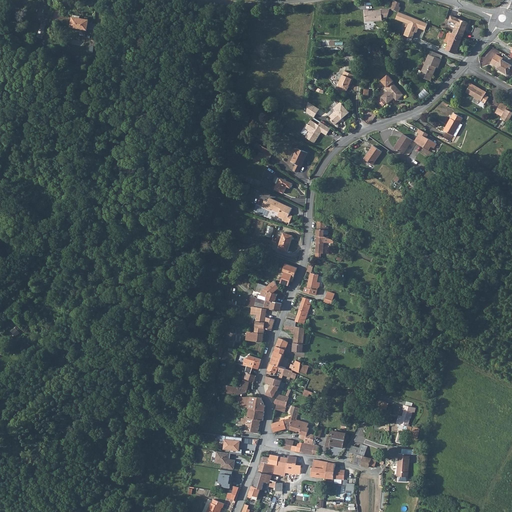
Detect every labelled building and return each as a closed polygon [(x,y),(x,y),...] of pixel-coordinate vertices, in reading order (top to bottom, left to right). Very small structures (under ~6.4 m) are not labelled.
[(401,4),(394,1),(391,9),(399,11),(401,4)] [(365,11),(366,23),(382,21),(382,18),(388,18),(389,14),(390,11),(369,12),(369,11),(365,11)] [(427,25),(399,13),(397,19),(409,24),(405,35),(412,38),(417,27),(425,31),(427,25)] [(77,18),(70,17),(68,26),(84,29),(86,19),(77,18)] [(453,34),(462,37),(467,25),(458,21),(453,34)] [(42,22),(38,37),(43,38),(47,24),(42,22)] [(446,51),(456,55),(462,37),(453,34),(452,34),(446,51)] [(431,51),(429,56),(442,60),(443,56),(431,51)] [(497,53),(491,63),(498,67),(497,68),(509,75),(511,72),(511,63),(503,59),(504,58),(497,53)] [(422,72),(426,73),(423,78),(431,81),(436,68),(438,65),(439,66),(442,60),(429,56),(422,72)] [(352,84),(355,77),(345,72),(338,87),(339,89),(345,92),(348,91),(351,84),(352,84)] [(394,81),(389,74),(382,80),(387,86),(386,87),(388,90),(381,96),(382,97),(386,102),(387,102),(394,97),(396,100),(402,94),(393,82),(394,81)] [(469,89),(487,100),(489,98),(485,96),(487,93),(472,84),(469,89)] [(418,96),(423,101),(430,94),(425,89),(418,96)] [(480,101),(485,104),(487,100),(469,89),(467,93),(475,98),(476,99),(479,101),(480,101)] [(308,113),(314,118),(317,114),(313,111),(316,107),(309,102),(308,113)] [(339,108),(335,111),(336,112),(329,118),(335,125),(350,112),(341,102),(337,106),(338,106),(339,108)] [(496,113),(502,116),(506,110),(499,107),(496,113)] [(511,112),(506,109),(506,110),(502,116),(501,118),(508,122),(511,115),(511,112)] [(452,117),(461,122),(463,118),(454,113),(452,117)] [(445,130),(453,135),(461,122),(452,117),(445,130)] [(320,132),(327,136),(331,129),(321,122),(319,125),(311,120),(306,128),(310,131),(306,137),(315,143),(320,134),(319,134),(320,132)] [(415,141),(428,150),(431,146),(433,148),(436,143),(427,137),(429,134),(420,129),(417,132),(419,134),(415,141)] [(394,147),(403,153),(413,140),(403,133),(394,147)] [(381,150),(372,144),(370,147),(379,153),(381,150)] [(273,151),(262,145),(259,150),(270,156),(273,151)] [(379,153),(370,147),(364,157),(373,163),(379,153)] [(293,170),(297,172),(300,166),(301,166),(307,152),(296,148),(290,161),(295,164),(293,170)] [(245,180),(255,184),(257,180),(247,176),(245,180)] [(279,178),(274,190),(283,194),(286,187),(289,188),(291,184),(279,178)] [(268,202),(265,200),(262,206),(270,210),(271,208),(279,212),(277,215),(283,218),(282,220),(289,222),(291,218),(290,215),(289,214),(292,208),(270,198),(268,202)] [(269,226),(266,235),(272,237),(275,227),(269,226)] [(288,251),(293,235),(284,232),(279,248),(288,251)] [(317,236),(316,253),(323,253),(324,243),(324,236),(317,236)] [(336,241),(324,236),(324,243),(334,245),(336,241)] [(297,268),(286,264),(284,270),(287,271),(295,274),(297,268)] [(295,274),(287,271),(285,273),(292,282),(293,279),(295,274)] [(279,279),(285,288),(292,282),(285,273),(281,278),(279,279)] [(319,275),(311,273),(308,287),(306,287),(305,291),(317,295),(318,289),(320,287),(321,283),(317,282),(319,275)] [(280,287),(276,281),(272,283),(270,284),(275,288),(278,289),(279,288),(280,287)] [(269,285),(268,286),(266,289),(265,289),(276,293),(278,289),(275,288),(270,284),(269,285)] [(263,291),(261,295),(267,298),(266,301),(264,307),(271,308),(280,311),(282,303),(275,301),(278,294),(277,294),(276,293),(265,289),(263,291)] [(325,301),(332,304),(335,296),(327,294),(325,301)] [(296,321),(297,321),(306,323),(312,302),(309,302),(310,299),(304,297),(296,321)] [(257,298),(255,306),(264,307),(266,301),(257,298)] [(255,332),(264,333),(265,328),(272,331),(275,321),(275,320),(266,317),(267,309),(252,307),(251,314),(257,315),(256,321),(257,321),(255,332)] [(294,342),(304,344),(306,328),(296,327),(290,326),(285,325),(284,329),(292,331),(291,333),(295,334),(294,342)] [(16,336),(22,333),(19,327),(13,330),(16,336)] [(253,332),(251,331),(251,329),(248,329),(247,340),(252,341),(257,342),(263,342),(264,333),(255,332),(253,332)] [(286,369),(294,371),(295,370),(301,372),(302,364),(303,359),(304,359),(304,357),(303,357),(304,344),(294,342),(294,350),(299,352),(298,356),(296,356),(296,365),(291,363),(287,361),(283,359),(288,342),(286,340),(283,339),(280,338),(279,338),(276,346),(271,363),(279,366),(286,369)] [(248,365),(248,366),(258,369),(261,362),(250,359),(250,360),(248,365)] [(276,373),(277,372),(279,366),(271,363),(267,373),(272,375),(273,372),(276,373)] [(286,369),(279,366),(277,372),(284,375),(286,369)] [(293,372),(294,371),(286,369),(284,375),(285,375),(288,376),(287,379),(290,380),(292,377),(296,379),(298,374),(293,372)] [(256,378),(256,376),(246,372),(244,379),(255,382),(256,378)] [(278,378),(267,374),(267,375),(265,380),(266,383),(271,385),(279,388),(281,385),(282,382),(283,380),(278,378)] [(240,394),(248,392),(250,383),(244,380),(241,387),(228,385),(228,393),(232,394),(240,394)] [(267,394),(273,397),(279,388),(271,385),(267,394)] [(306,389),(304,395),(312,398),(314,392),(306,389)] [(250,408),(256,409),(258,397),(252,396),(250,408)] [(240,401),(239,406),(246,407),(248,397),(239,397),(238,401),(240,401)] [(262,397),(258,397),(256,409),(256,410),(265,411),(266,406),(262,397)] [(378,400),(376,406),(384,408),(387,409),(388,405),(385,404),(386,402),(378,400)] [(288,407),(279,404),(278,410),(287,413),(289,408),(288,407)] [(415,408),(404,405),(403,410),(404,410),(402,419),(398,418),(397,423),(400,424),(400,426),(401,427),(402,427),(403,426),(404,425),(404,430),(410,432),(412,427),(408,426),(410,418),(411,418),(412,412),(414,413),(415,408)] [(298,420),(301,409),(296,407),(294,418),(293,420),(298,421),(298,420)] [(256,410),(256,409),(250,408),(248,416),(245,415),(244,419),(248,419),(248,418),(261,419),(264,420),(265,411),(256,410)] [(248,419),(244,419),(243,424),(248,425),(247,432),(251,432),(258,434),(261,419),(248,418),(248,419)] [(273,424),(275,432),(286,430),(291,430),(293,420),(294,418),(293,418),(273,424)] [(298,421),(293,420),(291,430),(298,432),(298,431),(301,431),(302,430),(304,423),(302,422),(302,421),(298,420),(298,421)] [(306,437),(305,441),(304,444),(313,446),(314,443),(316,436),(316,435),(309,433),(311,428),(309,428),(310,424),(305,422),(304,423),(302,430),(301,431),(300,434),(302,435),(306,437)] [(413,438),(418,439),(421,429),(416,427),(413,438)] [(331,450),(332,446),(345,448),(348,433),(335,431),(333,437),(329,437),(325,449),(331,450)] [(243,438),(221,436),(220,441),(225,441),(224,450),(231,451),(230,453),(242,455),(242,450),(240,450),(241,442),(242,442),(243,438)] [(284,449),(292,450),(293,446),(294,441),(286,440),(284,449)] [(299,445),(298,447),(293,446),(292,450),(300,452),(303,444),(302,443),(301,445),(299,445)] [(304,444),(303,444),(300,452),(313,455),(314,453),(316,447),(315,446),(313,446),(304,444)] [(352,451),(352,452),(357,454),(365,457),(369,447),(364,445),(363,444),(361,448),(354,445),(352,451)] [(229,454),(217,452),(216,464),(222,465),(221,469),(232,471),(234,471),(235,461),(229,460),(229,454)] [(399,476),(408,477),(409,454),(399,453),(398,469),(399,470),(399,476)] [(270,458),(269,463),(275,465),(278,465),(280,456),(271,454),(270,458)] [(365,457),(357,454),(354,463),(361,465),(370,467),(370,465),(372,458),(365,457)] [(285,476),(286,473),(285,473),(288,458),(280,456),(278,465),(275,465),(274,473),(285,476)] [(290,474),(289,478),(294,480),(294,479),(295,473),(296,465),(297,459),(297,457),(289,456),(288,458),(285,473),(286,473),(288,474),(290,474)] [(314,460),(311,476),(326,478),(329,462),(314,460)] [(269,487),(276,488),(277,482),(271,480),(272,475),(275,465),(269,463),(262,461),(261,461),(261,462),(255,484),(255,487),(261,489),(262,490),(264,483),(270,484),(269,487)] [(344,479),(345,470),(335,469),(336,463),(329,462),(326,478),(344,479)] [(232,471),(221,469),(220,483),(223,483),(222,488),(230,489),(230,482),(232,482),(233,475),(232,475),(232,471)] [(271,480),(277,482),(284,484),(285,478),(272,475),(271,480)] [(284,484),(277,482),(276,488),(275,490),(283,491),(284,484)] [(236,500),(241,488),(235,486),(233,494),(232,499),(236,500)] [(248,497),(257,500),(260,491),(261,489),(255,487),(252,486),(248,497)] [(222,508),(224,504),(213,499),(211,503),(210,503),(206,511),(218,511),(220,507),(222,508)]
